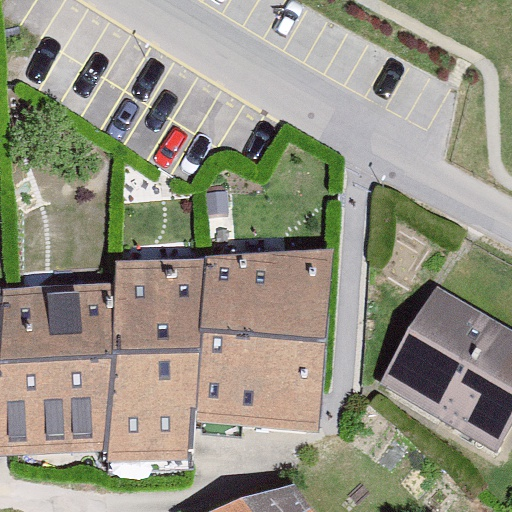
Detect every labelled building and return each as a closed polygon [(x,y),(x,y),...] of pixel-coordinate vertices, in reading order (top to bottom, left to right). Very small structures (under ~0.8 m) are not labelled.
[(331,267),(209,284),(199,439),(326,440),(331,267)] [(209,284),(112,301),(104,472),(197,473),(199,439),(209,284)] [(112,301),(0,320),(0,473),(104,472),(112,301)] [(511,346),(437,301),(375,402),(491,472),(511,436),(511,346)] [(259,508),(246,511),(310,511),(298,496),(259,508)]
